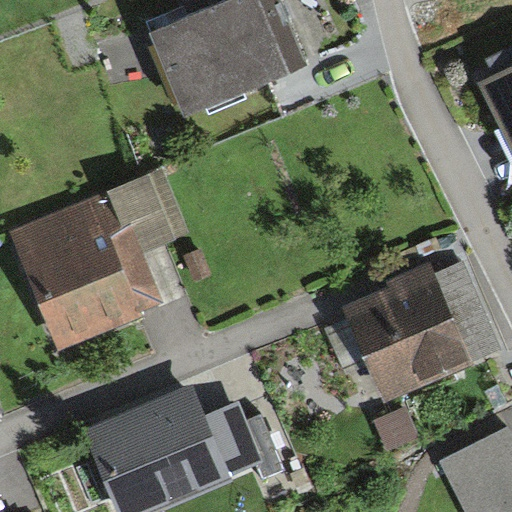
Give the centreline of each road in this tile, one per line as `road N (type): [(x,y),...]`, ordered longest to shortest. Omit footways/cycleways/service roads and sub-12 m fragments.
road 1 (residential): [(0,435),(310,308)]
road 2 (residential): [(390,0),(414,89),(511,293)]
